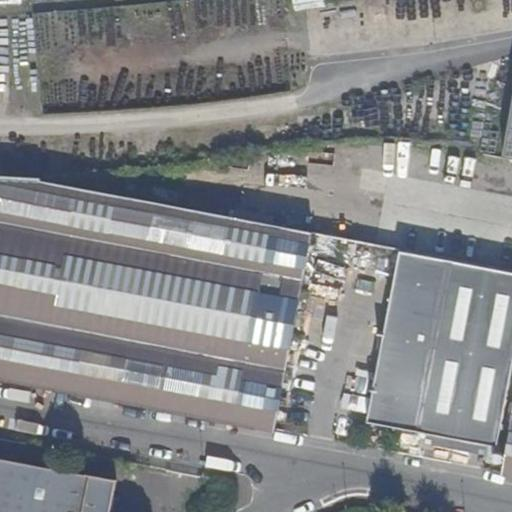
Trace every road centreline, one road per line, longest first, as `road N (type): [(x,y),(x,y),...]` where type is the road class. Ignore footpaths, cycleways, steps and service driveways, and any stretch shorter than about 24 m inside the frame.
road 1 (unclassified): [(0,408),(305,466)]
road 2 (unclassified): [(305,466),(511,505)]
road 3 (unknown): [(305,466),(319,435),(352,270)]
road 4 (unknown): [(511,203),(341,177)]
